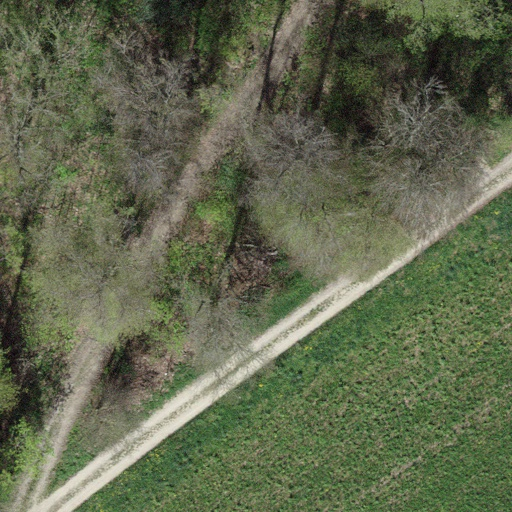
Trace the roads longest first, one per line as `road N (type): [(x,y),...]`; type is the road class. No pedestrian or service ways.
road 1 (track): [(47,511),(94,358),(201,168),(316,0)]
road 2 (track): [(511,183),(73,511)]
